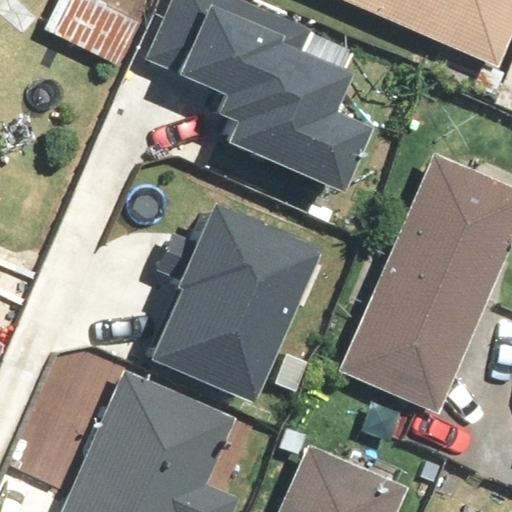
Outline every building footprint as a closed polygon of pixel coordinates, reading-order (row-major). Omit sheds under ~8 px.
[(145,22),(98,0),(58,0),(44,30),(123,67),(145,22)] [(311,0),(476,70),(506,0),(311,0)] [(220,149),(341,194),(385,77),(202,9),(173,87),(217,103),(214,110),(232,117),(220,149)] [(511,202),(511,201),(411,159),(319,376),(420,419),(511,202)] [(147,359),(251,403),(313,258),(209,215),(147,359)] [(212,419),(98,373),(42,511),(218,511),(222,503),(185,489),(212,419)] [(379,511),(387,492),(282,449),(255,511),(379,511)]
